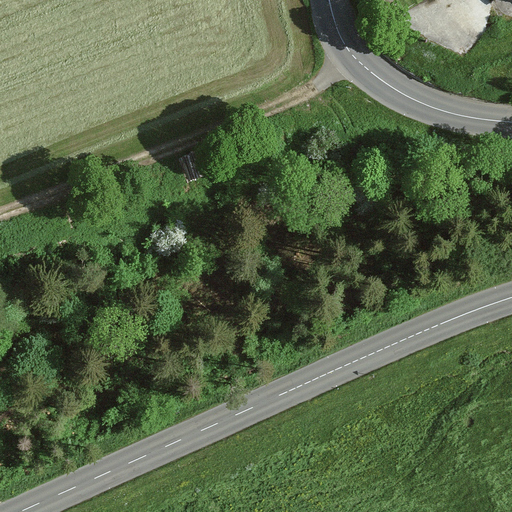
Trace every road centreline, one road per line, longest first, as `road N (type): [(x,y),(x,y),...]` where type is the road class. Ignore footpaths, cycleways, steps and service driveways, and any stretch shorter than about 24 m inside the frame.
road 1 (secondary): [(24,511),(422,330),(511,297)]
road 2 (track): [(356,60),(296,99),(0,218)]
road 3 (secondary): [(511,122),(460,115),(397,91),(356,60),(329,0)]
